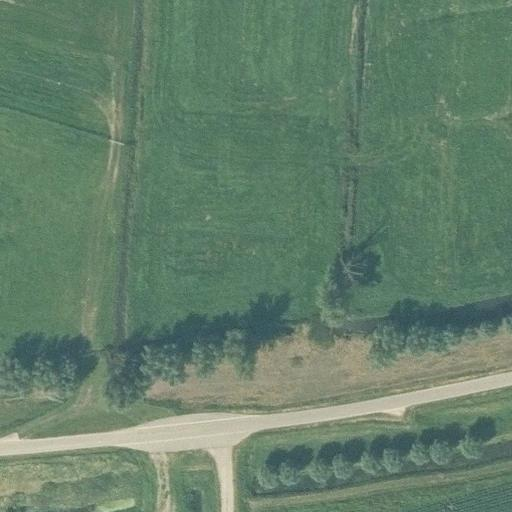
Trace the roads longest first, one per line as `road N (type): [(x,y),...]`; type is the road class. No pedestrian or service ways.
road 1 (unclassified): [(511,379),(271,423),(0,451)]
road 2 (track): [(162,511),(156,436),(121,408),(84,407),(0,449)]
